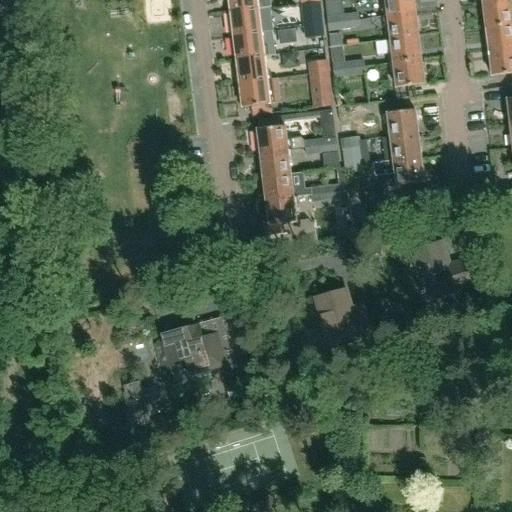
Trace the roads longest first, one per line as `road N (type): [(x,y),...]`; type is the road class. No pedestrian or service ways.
road 1 (residential): [(231,227),(196,0)]
road 2 (residential): [(459,191),(449,0)]
